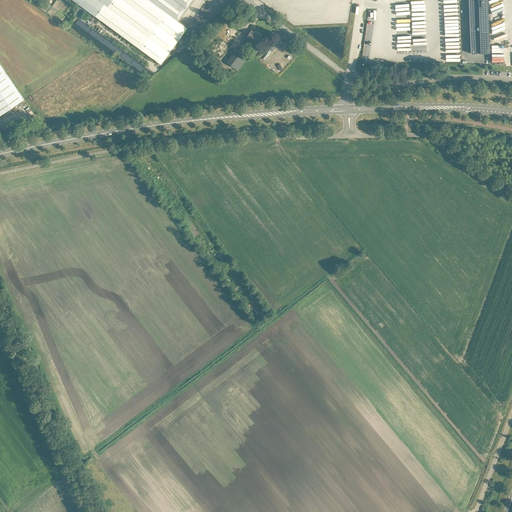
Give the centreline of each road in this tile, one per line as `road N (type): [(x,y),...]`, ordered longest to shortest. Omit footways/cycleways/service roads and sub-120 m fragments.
road 1 (unclassified): [(0,173),(197,137),(266,130),(349,136)]
road 2 (track): [(0,297),(98,511)]
road 3 (tertiary): [(168,123),(348,112)]
road 4 (tertiary): [(347,106),(168,123)]
road 5 (tertiary): [(0,153),(168,123)]
road 6 (tertiary): [(511,108),(347,106)]
road 7 (residential): [(511,79),(385,85),(349,76)]
road 8 (tertiary): [(348,112),(511,113)]
road 9 (unclassified): [(511,195),(431,138),(404,134)]
